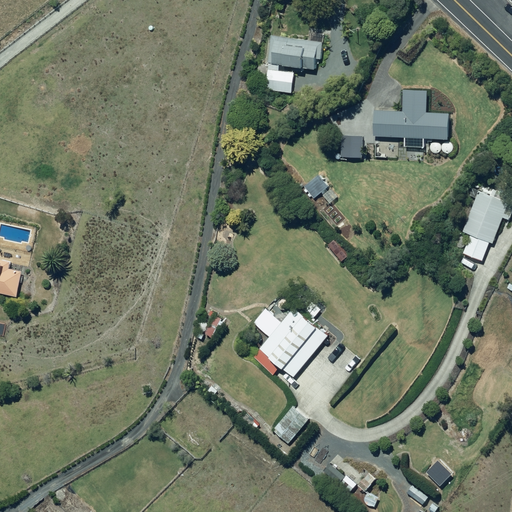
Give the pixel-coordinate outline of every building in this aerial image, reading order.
[(311,39),(300,38),(303,11),(281,9),(279,36),(272,35),(267,89),(299,92),(300,74),(298,73),(298,68),(317,70),(318,54),(324,55),(326,32),(312,31),(311,39)] [(375,137),(405,137),(404,148),(425,149),(427,106),(408,105),(408,108),(376,107),(375,137)] [(356,158),(365,138),(351,132),(342,152),(356,158)] [(511,195),(509,194),(510,191),(494,186),(492,193),(479,189),(466,232),(494,241),(501,218),(511,221),(511,195)] [(0,292),(19,296),(27,259),(9,255),(10,252),(0,249),(0,292)] [(271,338),(263,349),(272,355),(270,359),(297,378),(329,333),(294,307),(283,323),(273,316),(262,331),(271,338)] [(333,461),(325,470),(351,494),(359,485),(333,461)] [(364,467),(354,479),(367,490),(377,478),(364,467)]
